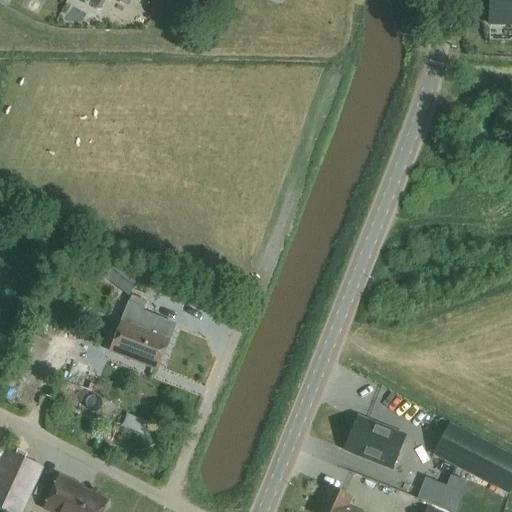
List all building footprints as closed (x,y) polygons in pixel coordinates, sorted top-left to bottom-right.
[(130,0),(83,0),(100,8),(104,0),(118,0),(128,5),(130,0)] [(511,0),(488,0),(488,24),(511,24),(511,0)] [(131,292),(142,279),(126,264),(114,276),(131,292)] [(110,351),(158,370),(175,325),(142,312),(143,309),(128,303),(110,351)] [(405,439),(357,420),(346,449),(393,468),(405,439)] [(433,455),(509,495),(511,489),(511,456),(450,424),(433,455)] [(21,511),(41,470),(4,453),(0,461),(0,511),(2,511),(21,511)] [(93,484),(94,475),(76,471),(74,481),(93,484)] [(82,488),(59,477),(44,509),(50,511),(101,511),(106,502),(81,490),(82,488)] [(344,511),(351,498),(329,488),(318,511),(344,511)]
